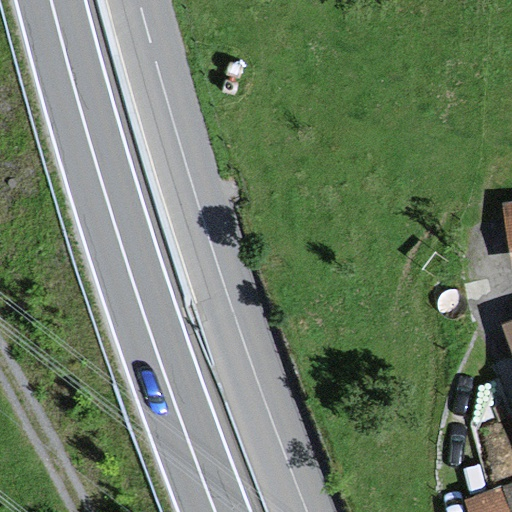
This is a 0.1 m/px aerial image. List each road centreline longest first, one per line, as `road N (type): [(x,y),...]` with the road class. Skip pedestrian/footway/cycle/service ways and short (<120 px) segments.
road 1 (trunk): [(217,511),(132,288),(48,0)]
road 2 (tertiary): [(303,511),(200,228),(137,0)]
road 3 (track): [(0,356),(80,511)]
